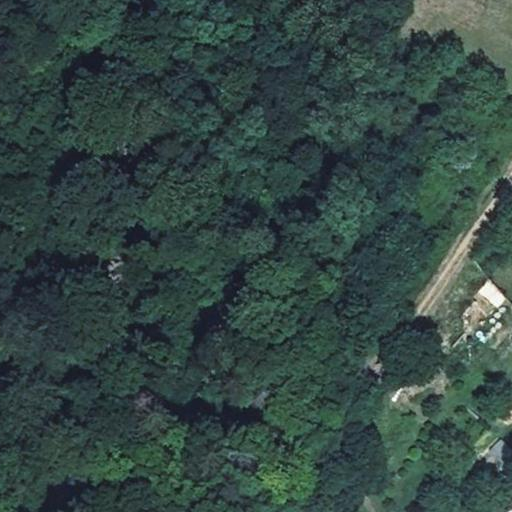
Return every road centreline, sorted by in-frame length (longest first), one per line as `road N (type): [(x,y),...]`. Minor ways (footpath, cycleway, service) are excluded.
road 1 (track): [(110,0),(113,64),(324,475),(355,511)]
road 2 (track): [(113,64),(125,450),(97,511)]
road 3 (track): [(511,164),(296,511)]
